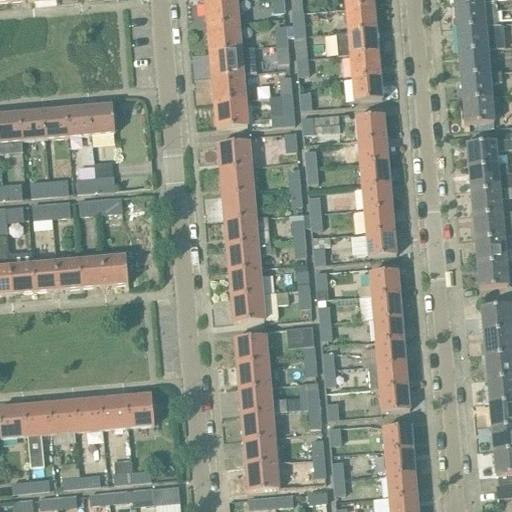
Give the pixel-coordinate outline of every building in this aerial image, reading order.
[(271,0),(273,17),(286,16),(284,0),(271,0)] [(291,17),(302,16),(300,0),(296,0),(290,0),(291,17)] [(344,0),(345,12),(374,9),(372,0),(344,0)] [(205,5),(207,30),(238,27),(236,2),(205,5)] [(454,7),(456,31),(498,27),(496,3),(495,3),(454,7)] [(374,9),(345,12),(347,35),(376,32),(374,9)] [(303,33),(302,16),(291,17),(293,34),(303,33)] [(503,26),(498,27),(456,31),(458,55),(487,52),(505,50),(503,26)] [(241,52),(238,27),(207,30),(209,55),(241,52)] [(275,31),(277,49),(287,48),(285,30),(275,31)] [(349,58),(378,55),(376,32),(347,35),(336,36),(337,58),(349,58)] [(296,64),(307,62),(306,44),(294,45),(296,64)] [(289,67),(287,48),(277,49),(278,68),(289,67)] [(209,55),(212,81),(243,78),(256,77),(253,51),(241,52),(209,55)] [(458,55),(460,79),(489,76),(487,52),(458,55)] [(378,55),(349,58),(351,81),(380,79),(378,55)] [(309,79),(307,62),(296,64),(297,80),(309,79)] [(500,75),(489,76),(460,79),(462,103),(491,100),(490,86),(501,85),(500,75)] [(245,103),(243,78),(212,81),(214,106),(245,103)] [(380,79),(351,81),(353,105),(382,102),(380,79)] [(281,100),(291,99),(290,81),(279,82),(281,100)] [(312,113),(310,96),(298,97),(300,114),(312,113)] [(294,129),(291,99),(281,100),(282,118),(270,119),(271,131),(294,129)] [(493,125),(491,100),(462,103),(464,127),(493,125)] [(247,129),(245,103),(214,106),(216,132),(247,129)] [(88,110),(91,138),(115,136),(112,108),(88,110)] [(88,110),(65,112),(68,140),(91,138),(88,110)] [(65,112),(42,114),(45,142),(68,140),(65,112)] [(42,114),(19,116),(22,144),(45,142),(42,114)] [(19,116),(0,117),(0,157),(22,155),(22,144),(19,116)] [(355,121),(357,144),(386,142),(383,118),(355,121)] [(340,136),(338,119),(301,122),(302,139),(340,136)] [(297,165),(295,136),(283,137),(285,156),(273,157),(273,167),(297,165)] [(502,138),(470,140),(471,146),(486,144),(495,144),(510,142),(510,136),(504,137),(502,138)] [(386,142),(357,144),(359,167),(388,165),(386,142)] [(466,146),(468,170),(497,168),(496,154),(511,152),(511,146),(511,142),(510,142),(495,144),(486,144),(471,146),(466,146)] [(217,147),(220,173),(251,170),(248,145),(217,147)] [(303,155),(305,172),(317,171),(315,154),(303,155)] [(388,165),(359,167),(361,191),(390,188),(388,165)] [(468,170),(470,194),(499,192),(511,190),(511,177),(511,176),(508,177),(507,167),(497,168),(468,170)] [(222,199),(253,196),(251,170),(220,173),(222,199)] [(317,171),(305,172),(306,189),(318,187),(317,171)] [(286,174),(288,193),(300,192),(298,173),(286,174)] [(113,180),(95,182),(96,196),(114,194),(113,180)] [(77,197),(96,196),(95,182),(76,183),(77,197)] [(67,183),(48,185),(50,200),(68,198),(67,183)] [(31,202),(50,200),(48,185),(30,187),(31,202)] [(2,189),(3,204),(22,202),(21,188),(2,189)] [(390,188),(361,191),(363,214),(392,211),(390,188)] [(511,190),(499,192),(470,194),(472,219),(501,216),(500,202),(511,201),(511,190)] [(300,192),(288,193),(290,211),(302,210),(300,192)] [(253,196),(222,199),(224,224),(255,221),(253,196)] [(309,219),(321,218),(320,200),(308,201),(309,219)] [(121,201),(97,203),(98,218),(122,216),(121,201)] [(98,218),(97,203),(78,205),(79,220),(98,218)] [(51,208),(52,222),(70,221),(69,206),(51,208)] [(52,222),(51,208),(32,209),(33,223),(52,222)] [(22,210),(4,211),(5,226),(24,224),(22,210)] [(0,298),(11,297),(8,257),(5,226),(4,211),(0,211),(0,298)] [(392,211),(363,214),(365,237),(394,234),(392,211)] [(511,215),(501,216),(472,219),(474,242),(504,240),(511,238),(511,215)] [(321,218),(309,219),(311,235),(322,234),(321,218)] [(224,224),(226,249),(269,246),(267,220),(255,221),(224,224)] [(291,225),(293,244),(304,243),(303,224),(291,225)] [(394,234),(365,237),(367,261),(396,258),(394,234)] [(504,240),(474,242),(477,266),(506,263),(504,240)] [(304,243),(293,244),(295,261),(306,260),(304,243)] [(226,249),(228,275),(260,272),(258,258),(270,257),(269,246),(226,249)] [(312,252),(314,269),(325,268),(324,251),(312,252)] [(8,257),(11,297),(35,295),(32,267),(31,255),(8,257)] [(125,259),(102,261),(104,289),(128,287),(125,259)] [(104,289),(102,261),(79,263),(81,291),(104,289)] [(56,265),(58,293),(81,291),(79,263),(56,265)] [(506,263),(477,266),(479,291),(508,289),(506,263)] [(56,265),(32,267),(35,295),(58,293),(56,265)] [(262,298),(260,272),(228,275),(231,300),(262,298)] [(298,294),(309,294),(307,274),(297,275),(298,294)] [(370,300),(399,297),(397,274),(368,276),(369,289),(358,290),(359,301),(370,300)] [(326,276),(314,277),(316,293),(327,292),(326,276)] [(309,294),(298,294),(300,312),(310,311),(309,294)] [(401,320),(399,297),(370,300),(372,323),(401,320)] [(264,323),(262,298),(231,300),(233,326),(264,323)] [(487,334),(511,332),(511,331),(511,307),(480,310),(482,334),(487,334)] [(319,327),(330,326),(328,310),(318,311),(319,327)] [(403,343),(401,320),(372,323),(373,334),(374,346),(403,343)] [(331,343),(330,326),(319,327),(321,344),(331,343)] [(304,361),(314,361),(312,330),(286,332),(287,352),(303,351),(304,361)] [(511,336),(511,332),(482,334),(485,358),(511,355),(511,336)] [(236,367),(267,365),(265,339),(234,341),(236,367)] [(405,367),(403,343),(374,346),(376,369),(405,367)] [(511,355),(485,358),(487,382),(511,379),(511,355)] [(321,357),(322,374),(335,373),(333,356),(321,357)] [(316,379),(314,361),(304,361),(305,380),(316,379)] [(270,390),(267,365),(236,367),(239,393),(270,390)] [(378,392),(407,390),(405,367),(376,369),(368,370),(370,393),(378,392)] [(336,389),(335,373),(322,374),(324,390),(336,389)] [(489,406),(511,404),(511,379),(487,382),(489,406)] [(270,390),(239,393),(241,418),(272,415),(286,414),(285,402),(271,403),(270,390)] [(407,390),(378,392),(380,416),(409,413),(407,390)] [(307,394),(309,412),(319,411),(317,393),(307,394)] [(151,397),(125,400),(128,431),(154,429),(151,397)] [(102,434),(128,431),(125,400),(100,402),(102,434)] [(77,436),(102,434),(100,402),(74,404),(77,436)] [(49,407),(52,438),(77,436),(74,404),(49,407)] [(511,404),(489,406),(491,429),(511,427),(511,404)] [(52,438),(49,407),(23,409),(26,440),(28,440),(30,471),(43,470),(41,439),(52,438)] [(338,411),(338,407),(326,408),(328,424),(347,423),(346,411),(338,411)] [(0,442),(26,440),(23,409),(0,410),(0,442)] [(319,411),(309,412),(310,431),(321,430),(319,411)] [(243,444),(274,441),(272,415),(241,418),(243,444)] [(511,427),(491,429),(493,454),(511,452),(511,427)] [(382,431),(384,455),(413,453),(410,429),(382,431)] [(341,448),(339,431),(328,432),(330,449),(341,448)] [(274,441),(243,444),(245,469),(276,466),(274,441)] [(311,444),(312,463),(324,462),(323,443),(311,444)] [(498,489),(511,487),(511,452),(493,454),(495,477),(495,479),(498,479),(498,489)] [(386,478),(415,476),(413,453),(384,455),(386,478)] [(324,462),(312,463),(314,482),(325,481),(324,462)] [(276,466),(245,469),(248,495),(279,492),(276,466)] [(331,467),(332,483),(344,482),(342,466),(331,467)] [(132,476),(133,487),(151,486),(150,474),(132,476)] [(133,487),(132,476),(113,477),(114,489),(133,487)] [(417,499),(415,476),(386,478),(388,501),(417,499)] [(99,479),(81,480),(82,492),(100,490),(99,479)] [(63,494),(82,492),(81,480),(62,482),(63,494)] [(346,499),(344,482),(332,483),(334,500),(346,499)] [(48,484),(30,485),(31,496),(49,495),(48,484)] [(31,496),(30,485),(11,487),(12,498),(31,496)] [(511,500),(511,487),(498,489),(496,489),(497,502),(511,500)] [(132,494),(134,506),(153,504),(152,492),(132,494)] [(107,496),(108,509),(134,506),(132,494),(107,496)] [(91,510),(108,509),(107,496),(89,498),(91,510)] [(326,507),(325,497),(306,499),(307,509),(326,507)] [(56,501),(57,511),(68,511),(77,511),(76,499),(56,501)] [(274,501),(274,511),(277,511),(293,511),(292,499),(274,501)] [(417,511),(417,499),(388,501),(388,511),(417,511)] [(39,511),(57,511),(56,501),(38,503),(39,511)] [(274,511),(274,501),(248,503),(249,511),(274,511)] [(31,511),(31,503),(13,505),(13,511),(31,511)]
